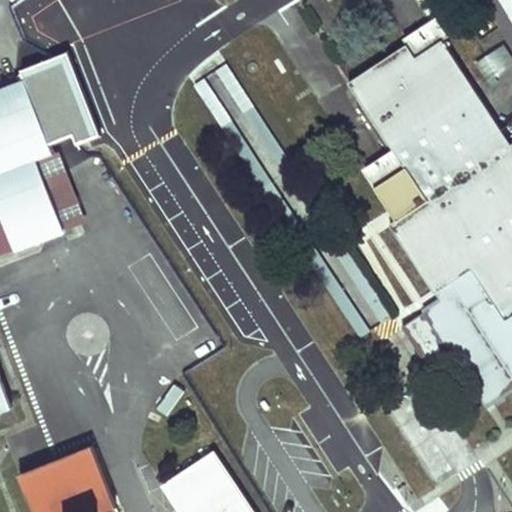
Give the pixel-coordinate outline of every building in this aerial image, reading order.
[(409,44),(418,58),(444,41),(449,37),(437,19),(405,39),(409,44)] [(511,143),(444,41),(418,58),(409,44),(350,83),(394,150),(406,169),(377,189),(397,221),(391,224),(437,294),(454,283),(459,291),(431,309),(493,402),(511,389),(511,143)] [(487,81),(511,65),(511,57),(504,44),(475,61),(487,81)] [(273,179),(294,165),(220,58),(200,73),(273,179)] [(55,153),(28,81),(0,91),(0,173),(38,159),(55,153)] [(394,150),(364,169),(377,189),(406,169),(394,150)] [(38,159),(0,173),(0,204),(17,250),(66,232),(38,159)] [(0,256),(17,250),(0,204),(0,256)] [(459,291),(454,283),(437,294),(426,301),(431,309),(459,291)] [(0,413),(14,408),(0,370),(0,413)] [(35,511),(116,511),(115,508),(118,507),(93,445),(21,474),(35,511)] [(255,511),(212,448),(162,482),(181,511),(223,511),(228,509),(229,511),(255,511)]
